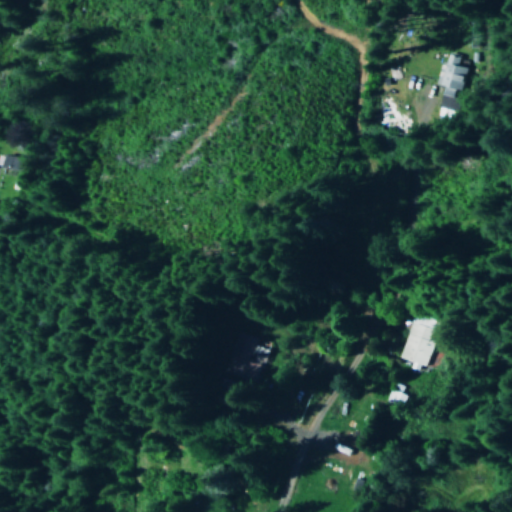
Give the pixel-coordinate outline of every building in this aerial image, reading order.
[(461,68),(442,64),(437,86),(446,88),(445,94),(455,96),(461,68)] [(0,156),(0,168),(20,173),(22,159),(0,154),(0,156)] [(399,359),(412,362),(411,366),(425,370),(431,345),(448,350),(454,330),(441,326),(443,318),(412,311),(399,359)] [(268,381),(281,341),(250,331),(237,371),(268,381)] [(335,455),(354,463),(361,447),(342,439),(335,455)]
